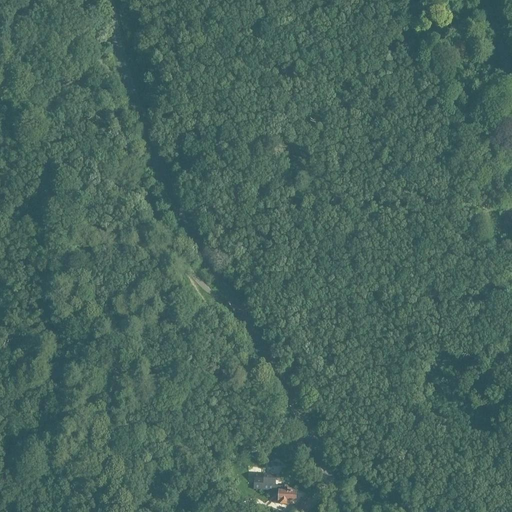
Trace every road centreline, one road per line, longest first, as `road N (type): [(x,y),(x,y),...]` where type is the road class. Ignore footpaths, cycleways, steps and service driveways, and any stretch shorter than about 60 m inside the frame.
road 1 (unknown): [(328,511),(234,337),(194,295),(139,188),(117,142),(78,0)]
road 2 (tertiary): [(348,511),(175,201),(137,111),(108,0)]
road 3 (track): [(112,511),(46,129),(35,120),(0,122)]
